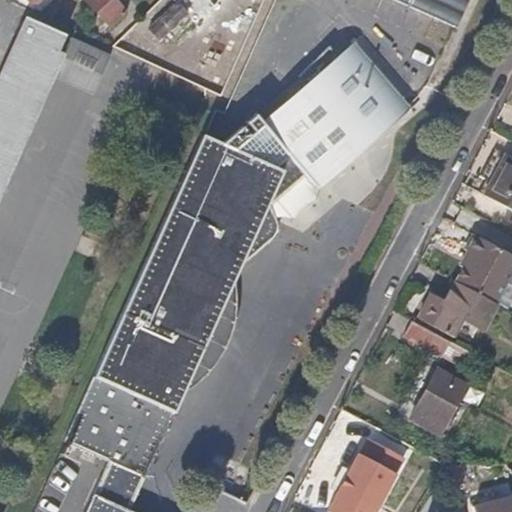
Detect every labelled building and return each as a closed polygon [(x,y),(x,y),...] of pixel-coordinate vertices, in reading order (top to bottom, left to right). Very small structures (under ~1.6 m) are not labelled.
[(123,10),(113,0),(85,0),(93,8),(109,24),(123,10)] [(393,0),(443,22),(450,25),(461,0),(393,0)] [(175,22),(184,13),(174,2),(165,10),(153,21),(146,29),(157,40),(164,33),(173,24),(175,22)] [(52,51),(55,44),(57,39),(59,35),(24,20),(10,50),(0,72),(0,180),(12,154),(27,120),(42,86),(57,53),(52,51)] [(169,37),(177,28),(173,24),(164,33),(169,37)] [(150,456),(176,400),(193,362),(209,328),(192,321),(178,315),(181,307),(188,290),(192,280),(197,270),(203,273),(212,276),(229,284),(232,277),(236,266),(240,259),(243,260),(245,259),(248,257),(252,254),(259,249),(265,243),(271,237),(273,233),(275,231),(275,227),(273,222),(270,211),(266,202),(256,198),(239,191),(234,188),(241,171),(248,156),(274,167),(289,156),(302,172),(314,185),(318,182),(332,171),(349,157),(371,138),(390,121),(406,108),(415,100),(408,91),(394,74),(381,58),(371,46),(362,36),(344,52),(337,58),(332,52),(327,48),(313,61),(304,70),(299,75),(306,85),(305,87),(295,95),(283,105),(269,117),(261,123),(254,115),(246,122),(253,129),(250,132),(247,135),(241,128),(229,136),(223,141),(218,144),(199,136),(172,196),(158,225),(146,254),(132,284),(120,312),(108,338),(98,360),(82,397),(63,440),(107,460),(84,511),(125,511),(127,509),(150,456)] [(278,177),(281,170),(274,167),(248,156),(241,171),(234,188),(239,191),(256,198),(266,202),(271,191),(278,177)] [(511,210),(511,169),(502,189),(496,202),(511,210)] [(496,202),(502,189),(497,186),(490,199),(496,202)] [(511,274),(511,256),(508,255),(496,248),(472,235),(470,235),(462,248),(468,252),(460,266),(452,280),(455,282),(481,296),(496,304),(497,302),(501,304),(508,308),(511,300),(511,285),(507,283),(511,274)] [(221,303),(229,284),(212,276),(203,273),(197,270),(192,280),(188,290),(181,307),(178,315),(192,321),(209,328),(212,322),(221,303)] [(496,304),(481,296),(455,282),(452,280),(441,300),(431,295),(425,306),(423,305),(416,317),(421,320),(438,328),(452,336),(462,317),(469,322),(482,328),(488,317),(496,304)] [(428,347),(436,334),(418,325),(411,321),(403,334),(428,347)] [(446,416),(463,385),(436,370),(410,416),(437,431),(446,416)] [(328,511),(373,511),(379,501),(394,475),(357,455),(338,490),(326,511),(328,511)] [(246,475),(212,458),(207,468),(215,472),(229,479),(241,484),(246,475)] [(238,492),(204,475),(199,484),(234,500),(238,492)] [(511,511),(511,493),(482,502),(472,505),(473,511),(511,511)] [(412,511),(417,506),(407,499),(398,511),(412,511)]
